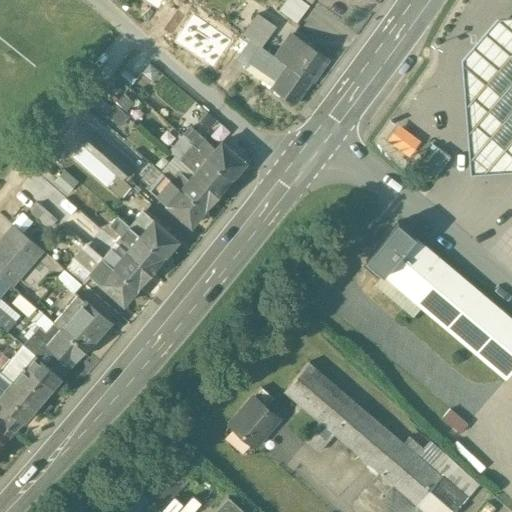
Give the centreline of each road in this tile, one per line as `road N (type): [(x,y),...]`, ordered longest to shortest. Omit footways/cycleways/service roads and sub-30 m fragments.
road 1 (secondary): [(302,185),(26,511)]
road 2 (unclassified): [(302,185),(93,0)]
road 3 (unclassified): [(511,299),(328,151)]
road 4 (secondary): [(438,0),(328,151)]
